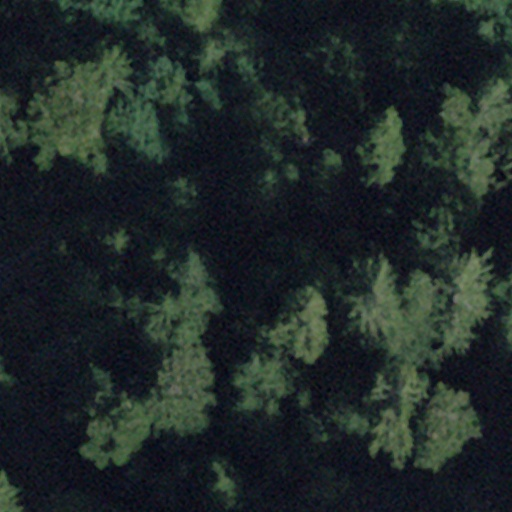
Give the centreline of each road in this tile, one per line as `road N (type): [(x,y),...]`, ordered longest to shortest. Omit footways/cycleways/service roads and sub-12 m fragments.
road 1 (track): [(0,274),(114,213),(201,179),(301,149),(511,110)]
road 2 (track): [(511,25),(0,71)]
